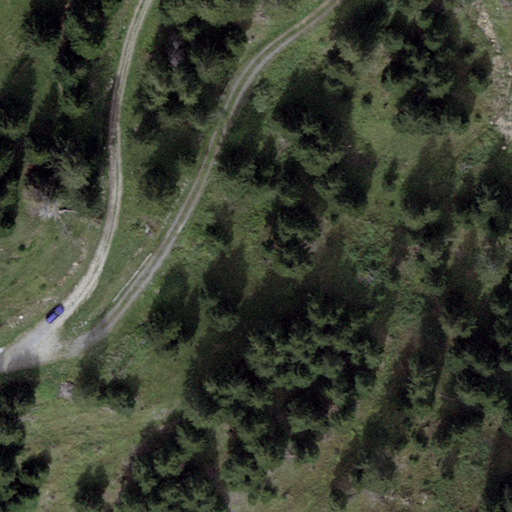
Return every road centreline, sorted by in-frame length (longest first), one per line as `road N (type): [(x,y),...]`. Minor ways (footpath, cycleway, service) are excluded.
road 1 (track): [(0,366),(89,341),(159,260),(258,59),(328,0)]
road 2 (track): [(8,364),(55,326),(100,258),(111,220),(123,59),(144,0)]
